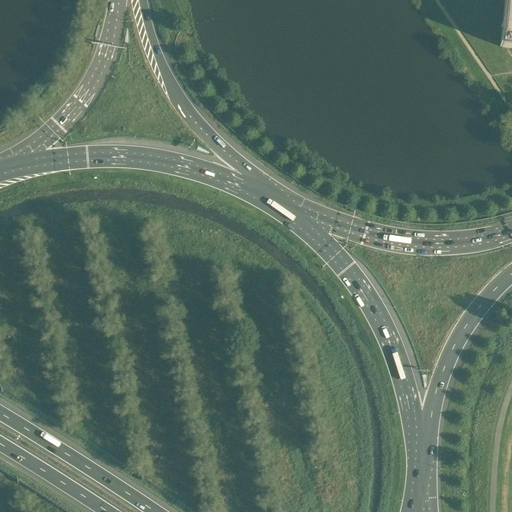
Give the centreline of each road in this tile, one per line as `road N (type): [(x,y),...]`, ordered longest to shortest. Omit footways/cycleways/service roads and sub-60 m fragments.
road 1 (trunk): [(416,438),(378,314),(291,210)]
road 2 (trunk): [(259,190),(132,157),(56,158),(0,172)]
road 3 (tertiary): [(259,190),(179,102),(143,0)]
road 4 (tertiary): [(117,0),(109,44),(80,102),(49,135),(0,167)]
road 5 (motorway): [(155,511),(0,413)]
road 6 (trunk): [(433,242),(291,210)]
road 7 (trunk): [(416,438),(470,317)]
road 8 (motorway): [(0,443),(108,511)]
